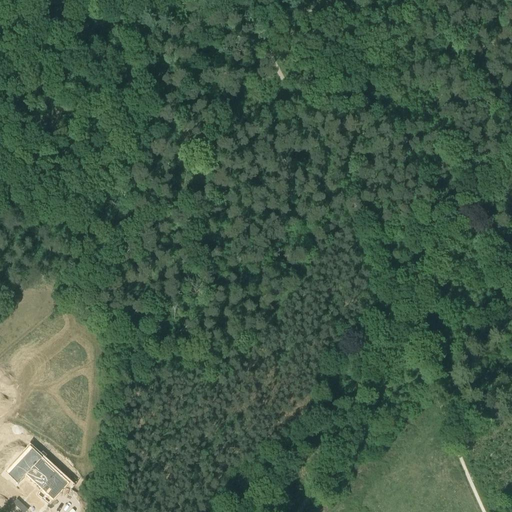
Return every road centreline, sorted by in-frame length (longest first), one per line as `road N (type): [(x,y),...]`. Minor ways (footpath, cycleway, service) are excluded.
road 1 (track): [(395,328),(246,0)]
road 2 (track): [(395,328),(464,204),(511,151)]
road 3 (track): [(290,511),(395,328)]
road 4 (track): [(483,511),(428,375),(395,328)]
